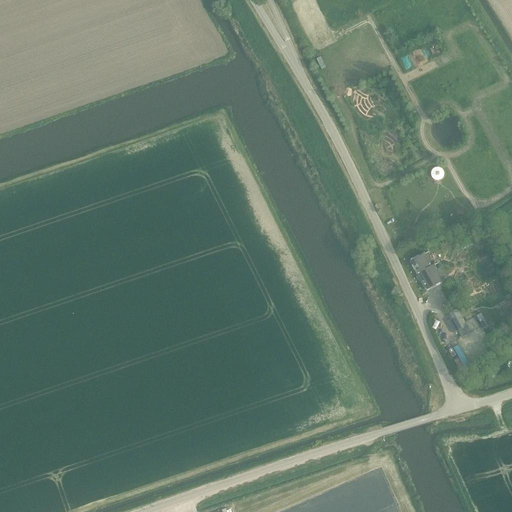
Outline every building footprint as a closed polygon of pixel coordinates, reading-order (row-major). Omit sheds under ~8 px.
[(434,167),(432,176),(443,178),(445,169),(434,167)] [(486,232),(474,237),(477,244),(489,239),(486,232)] [(425,254),(412,261),(427,288),(442,280),(434,265),(432,266),(425,254)] [(503,318),(511,313),(511,295),(496,305),(503,318)] [(458,332),(468,326),(458,308),(448,314),(458,332)]
